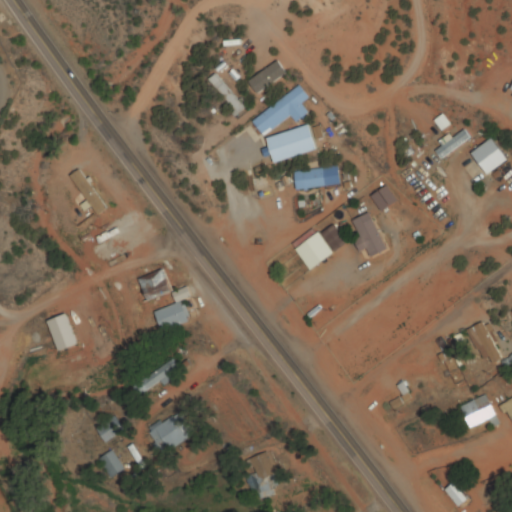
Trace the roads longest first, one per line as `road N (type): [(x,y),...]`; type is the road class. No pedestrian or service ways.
road 1 (primary): [(400,511),(12,0)]
road 2 (track): [(109,137),(197,12),(216,0),(251,8),(320,93),(355,99),(396,85),(417,66),(409,0)]
road 3 (residential): [(191,243),(0,322)]
